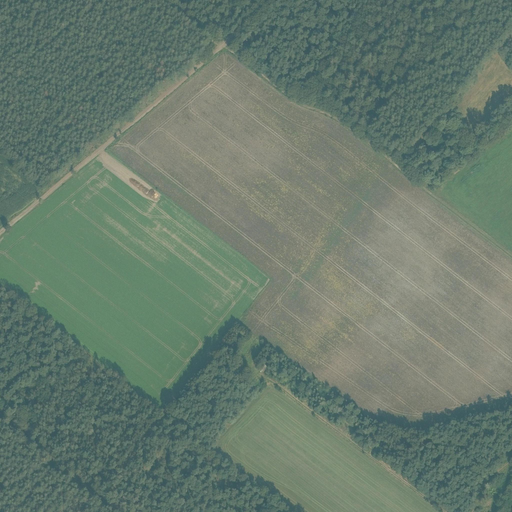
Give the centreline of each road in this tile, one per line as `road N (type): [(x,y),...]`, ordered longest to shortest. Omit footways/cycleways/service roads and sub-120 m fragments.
road 1 (track): [(223,46),(295,100),(348,127),(511,255)]
road 2 (track): [(0,232),(223,46)]
road 3 (track): [(0,419),(118,511)]
road 4 (track): [(0,89),(106,0)]
